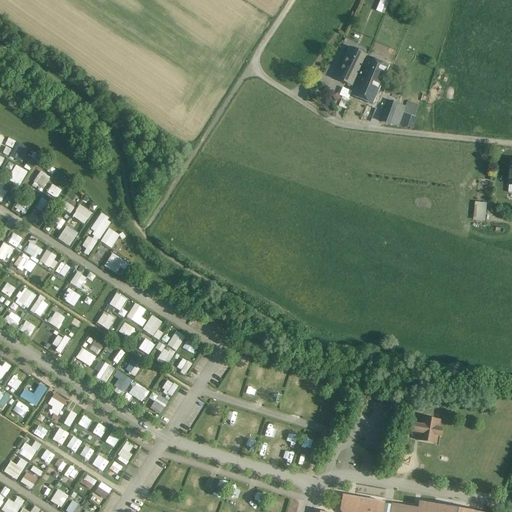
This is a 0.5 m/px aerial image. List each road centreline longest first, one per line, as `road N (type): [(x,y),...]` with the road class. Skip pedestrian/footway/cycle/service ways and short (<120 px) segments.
road 1 (residential): [(511,144),(339,125),(261,75),(252,64),(293,0)]
road 2 (track): [(252,64),(143,235)]
